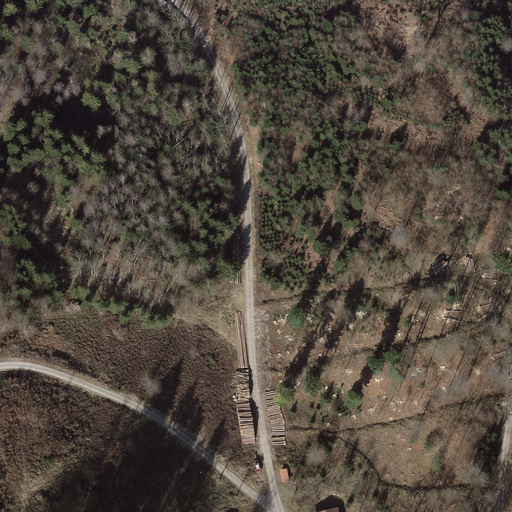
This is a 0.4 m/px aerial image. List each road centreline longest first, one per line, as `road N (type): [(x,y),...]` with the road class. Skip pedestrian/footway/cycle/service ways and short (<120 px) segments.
road 1 (track): [(171,0),(203,40),(243,148),(251,376),(273,511)]
road 2 (track): [(272,511),(151,416),(45,369),(0,364)]
